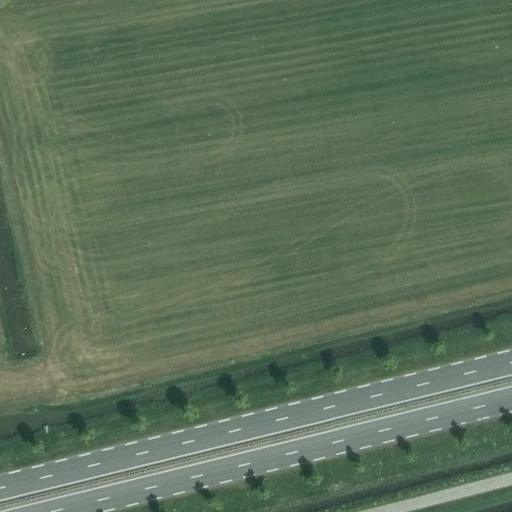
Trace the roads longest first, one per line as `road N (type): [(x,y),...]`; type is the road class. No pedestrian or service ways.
road 1 (primary): [(511,362),(0,487)]
road 2 (primary): [(49,511),(511,398)]
road 3 (unclassified): [(381,511),(511,479)]
